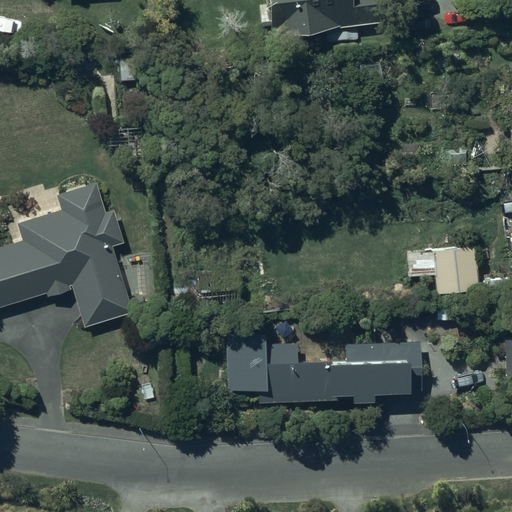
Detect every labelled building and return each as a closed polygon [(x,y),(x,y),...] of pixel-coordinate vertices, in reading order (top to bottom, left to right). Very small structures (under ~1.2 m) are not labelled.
[(267,0),(270,22),(338,13),(339,20),(395,13),(393,0),(267,0)] [(146,50),(119,51),(120,76),(146,75),(146,50)] [(382,77),(380,56),(357,58),(360,79),(382,77)] [(21,235),(0,241),(0,300),(46,287),(47,290),(73,283),(84,320),(131,306),(112,239),(123,236),(113,204),(104,206),(96,178),(56,189),(61,205),(16,218),(21,235)] [(473,238),(407,247),(410,271),(434,268),(436,288),(479,282),(473,238)] [(264,323),(224,325),(227,381),(263,379),(263,386),(258,386),(258,397),(321,394),(319,349),(296,350),(296,336),(264,337),(264,323)] [(418,334),(344,335),(344,347),(328,347),(329,381),(350,381),(350,390),(373,390),(373,380),(403,379),(403,383),(419,382),(418,334)]
